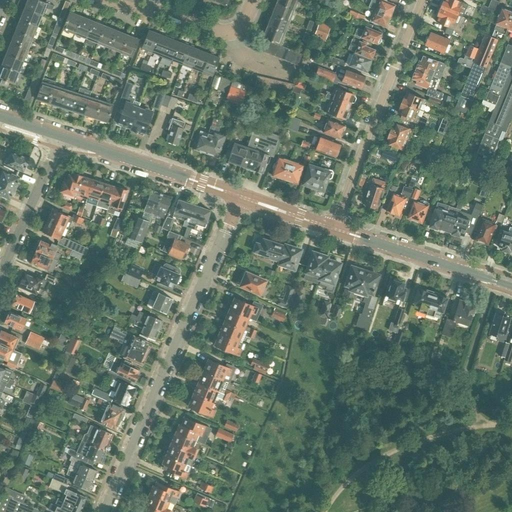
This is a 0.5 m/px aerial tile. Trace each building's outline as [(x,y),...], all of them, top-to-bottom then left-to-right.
[(25,7),(26,8),(25,9),(41,16),(44,9),(52,10),(53,6),(46,3),(38,0),(28,0),(28,2),(27,2),(25,7)] [(277,0),(277,3),(278,4),(277,5),(293,11),(297,0),(277,0)] [(371,0),(368,7),(375,10),(391,17),(395,6),(387,2),(387,1),(384,0),(371,0)] [(442,9),(459,16),(459,15),(464,3),(456,0),(446,0),(445,2),(445,1),(442,9)] [(492,0),(489,8),(495,11),(499,2),(493,0),(492,0)] [(275,9),(272,15),(273,15),(273,16),(289,22),(293,11),(277,5),(276,9),(275,9)] [(20,19),(21,20),(21,21),(37,27),(41,16),(25,9),(23,14),(22,13),(20,19)] [(313,9),(310,18),(314,20),(318,10),(313,9)] [(440,17),(438,22),(461,31),(464,25),(462,25),(465,18),(459,15),(459,16),(442,9),(438,16),(440,17)] [(472,69),(461,96),(455,110),(465,114),(467,110),(468,110),(469,109),(470,109),(473,102),(473,101),(498,40),(497,39),(500,32),(505,35),(508,29),(511,18),(511,12),(502,9),(496,24),(497,24),(494,30),(495,30),(492,38),(486,35),(480,50),(472,69)] [(372,17),(370,22),(371,23),(377,25),(378,23),(386,27),(391,17),(375,10),(372,17)] [(348,16),(362,21),(364,17),(350,11),(348,16)] [(71,13),(69,13),(63,30),(75,34),(81,17),(77,15),(71,12),(71,13)] [(270,20),(268,26),(269,27),(268,27),(284,34),(289,22),(273,16),(271,20),(270,20)] [(81,17),(75,34),(87,39),(93,22),(88,20),(88,19),(82,17),(81,17)] [(15,31),(16,31),(16,33),(32,39),(37,27),(21,21),(19,25),(18,25),(15,31)] [(94,22),(93,22),(87,39),(98,43),(105,26),(100,24),(100,23),(94,21),(94,22)] [(331,27),(320,22),(314,38),(325,42),(331,27)] [(106,27),(105,26),(98,43),(110,48),(116,31),(111,29),(111,28),(106,26),(106,27)] [(265,31),(263,37),(264,38),(264,39),(269,41),(275,43),(280,45),(284,34),(268,27),(266,32),(265,31)] [(377,44),(377,43),(379,43),(381,40),(380,38),(381,34),(365,27),(363,31),(356,28),(354,35),(377,44)] [(117,31),(116,31),(110,48),(121,52),(128,35),(123,33),(123,32),(118,30),(117,31)] [(141,49),(148,51),(146,54),(150,56),(151,53),(153,53),(160,35),(149,30),(141,49)] [(11,42),(12,43),(11,44),(27,50),(32,39),(16,33),(14,37),(13,36),(11,42)] [(427,46),(445,53),(451,40),(432,33),(427,46)] [(129,36),(128,35),(121,52),(133,57),(140,40),(134,38),(135,37),(130,35),(129,36)] [(160,35),(153,53),(163,57),(170,38),(160,35)] [(170,38),(163,57),(173,61),(180,42),(170,38)] [(371,59),(372,58),(374,57),(375,53),(374,52),(375,50),(365,46),(366,44),(352,39),(347,49),(371,59)] [(269,41),(265,53),(270,55),(275,43),(269,41)] [(180,42),(173,61),(182,65),(190,46),(180,42)] [(275,43),(270,55),(275,57),(280,45),(275,43)] [(6,53),(7,54),(7,55),(23,62),(27,50),(11,44),(10,48),(9,47),(6,53)] [(300,44),(297,52),(302,54),(305,46),(300,44)] [(280,45),(275,57),(281,59),(286,48),(280,45)] [(511,46),(509,45),(501,64),(511,68),(511,66),(511,46)] [(190,46),(182,65),(193,69),(200,50),(190,46)] [(460,56),(458,63),(472,69),(480,50),(470,46),(467,56),(466,55),(465,57),(463,57),(460,56)] [(286,48),(281,59),(287,62),(292,50),(286,48)] [(203,73),(210,54),(200,50),(193,69),(203,73)] [(292,50),(287,62),(292,64),(297,52),(292,50)] [(297,52),(292,64),(298,66),(302,54),(297,52)] [(213,76),(220,58),(210,54),(203,73),(213,76)] [(349,65),(366,72),(367,68),(369,69),(372,62),(370,61),(353,54),(349,65)] [(2,65),(3,66),(2,67),(18,73),(23,62),(7,55),(5,60),(4,59),(2,65)] [(329,63),(338,66),(343,68),(346,62),(332,56),(329,63)] [(421,61),(417,70),(434,77),(441,80),(447,65),(423,56),(421,61)] [(77,69),(85,72),(87,67),(79,64),(77,69)] [(481,104),(489,108),(488,111),(493,113),(497,103),(511,69),(511,68),(501,64),(489,93),(487,92),(481,104)] [(337,81),(347,85),(348,84),(361,89),(365,77),(343,69),(343,68),(338,66),(335,74),(317,67),(316,71),(310,69),(309,73),(336,84),(337,81)] [(0,79),(14,85),(18,73),(2,67),(0,71),(0,79)] [(493,113),(477,152),(492,158),(503,132),(506,133),(510,123),(511,117),(511,69),(497,103),(493,113)] [(417,70),(413,80),(418,82),(417,85),(428,89),(426,95),(441,100),(444,94),(436,91),(441,80),(434,77),(417,70)] [(100,78),(109,81),(110,76),(102,73),(100,78)] [(260,89),(263,77),(257,76),(254,88),(260,89)] [(218,90),(228,94),(232,81),(221,77),(218,90)] [(263,77),(260,89),(266,91),(269,79),(263,77)] [(36,100),(41,102),(41,103),(47,105),(47,104),(48,104),(54,87),(53,87),(55,82),(43,78),(41,83),(36,100)] [(302,80),(297,78),(294,86),(305,90),(306,86),(301,83),(302,80)] [(269,79),(266,91),(272,92),(275,80),(269,79)] [(232,81),(228,94),(226,98),(241,103),(242,100),(243,100),(248,86),(232,80),(232,81)] [(275,80),(272,92),(278,94),(281,82),(275,80)] [(119,122),(118,125),(124,127),(124,125),(131,128),(130,130),(131,130),(139,107),(132,105),(134,99),(129,97),(133,84),(127,82),(121,98),(127,100),(119,122)] [(281,82),(278,94),(284,95),(286,83),(281,82)] [(294,85),(286,83),(284,95),(290,96),(293,86),(294,85)] [(249,102),(254,88),(248,86),(243,100),(249,102)] [(301,89),(293,86),(290,96),(297,99),(301,89)] [(48,104),(53,105),(52,106),(59,108),(59,107),(60,108),(66,91),(54,87),(48,104)] [(326,95),(325,98),(331,101),(349,107),(351,102),(352,103),(354,102),(356,98),(355,97),(353,96),(354,95),(336,88),(333,96),(327,94),(326,95)] [(60,108),(65,109),(64,110),(70,112),(71,111),(72,111),(77,94),(66,91),(60,108)] [(72,111),(77,113),(76,114),(82,116),(82,115),(84,115),(89,98),(90,94),(83,92),(82,92),(81,93),(81,95),(77,94),(72,111)] [(165,95),(158,93),(152,109),(159,111),(161,105),(165,95)] [(405,96),(402,103),(403,103),(420,110),(423,104),(424,105),(426,100),(408,93),(406,97),(405,96)] [(176,99),(165,95),(161,105),(173,110),(176,99)] [(199,97),(194,95),(192,101),(203,105),(204,102),(197,100),(199,97)] [(84,115),(89,117),(88,118),(94,120),(95,118),(96,119),(101,102),(89,98),(84,115)] [(331,101),(327,113),(344,120),(345,118),(346,119),(348,118),(349,114),(348,113),(347,112),(349,107),(331,101)] [(96,119),(100,120),(100,121),(106,123),(107,122),(107,123),(113,106),(101,102),(96,119)] [(401,110),(399,114),(406,116),(404,121),(417,125),(425,128),(428,120),(420,116),(418,115),(420,110),(403,103),(402,103),(400,109),(401,110)] [(139,107),(131,130),(135,131),(135,133),(143,136),(144,132),(144,133),(152,112),(139,107)] [(287,122),(299,126),(301,120),(289,116),(287,122)] [(167,130),(171,131),(167,141),(177,145),(185,123),(172,118),(167,130)] [(200,131),(199,134),(194,149),(206,153),(218,120),(213,118),(208,134),(200,131)] [(222,121),(218,120),(206,153),(217,157),(224,139),(225,135),(218,132),(222,121)] [(320,131),(323,132),(323,133),(339,139),(344,126),(328,120),(326,125),(322,124),(320,131)] [(393,126),(391,133),(408,139),(410,134),(412,135),(414,130),(415,130),(417,125),(404,121),(402,126),(396,123),(394,127),(393,126)] [(299,126),(287,122),(285,128),(297,132),(299,126)] [(247,148),(241,166),(262,173),(265,163),(267,164),(270,156),(273,157),(274,155),(277,148),(276,147),(280,136),(254,127),(247,148)] [(389,140),(388,144),(406,151),(408,146),(410,140),(408,139),(391,133),(388,139),(389,140)] [(318,144),(316,151),(334,157),(336,151),(338,151),(340,146),(339,144),(323,138),(320,137),(318,144)] [(310,143),(302,141),(300,146),(308,149),(310,143)] [(247,148),(234,143),(227,161),(241,166),(247,148)] [(425,163),(432,166),(438,150),(432,148),(425,163)] [(11,153),(8,160),(6,164),(22,172),(24,168),(25,168),(28,160),(20,157),(19,157),(11,153)] [(273,170),(275,170),(273,175),(285,179),(290,162),(279,158),(277,163),(276,163),(273,170)] [(302,166),(290,162),(285,179),(296,183),(298,179),(299,179),(302,172),(301,171),(302,166)] [(309,165),(302,184),(314,188),(320,169),(309,165)] [(323,170),(320,169),(314,188),(323,191),(327,179),(329,180),(331,178),(333,173),(331,171),(324,168),(323,170)] [(457,172),(449,170),(446,177),(455,179),(457,172)] [(18,178),(2,171),(0,175),(0,182),(15,189),(18,182),(17,182),(18,178)] [(81,176),(82,175),(82,174),(75,171),(74,174),(73,174),(72,177),(69,176),(67,181),(65,180),(61,192),(76,196),(82,176),(81,176)] [(467,181),(466,182),(470,183),(472,177),(465,175),(463,180),(467,181)] [(86,200),(93,180),(82,176),(76,196),(86,200)] [(361,176),(357,186),(363,188),(366,178),(361,176)] [(372,207),(373,209),(375,209),(377,209),(379,209),(387,183),(374,179),(367,198),(364,197),(362,203),(365,204),(365,205),(372,207)] [(403,208),(407,210),(415,190),(414,190),(417,181),(411,179),(409,186),(410,187),(409,188),(404,186),(401,195),(395,193),(397,187),(391,185),(385,200),(391,202),(387,211),(389,212),(390,214),(392,215),(394,214),(396,215),(396,214),(400,216),(403,208)] [(93,180),(86,200),(97,203),(103,183),(93,180)] [(15,189),(0,182),(0,196),(9,200),(10,197),(11,197),(15,189)] [(107,207),(114,187),(103,183),(97,203),(107,207)] [(107,207),(108,207),(106,213),(113,215),(114,211),(119,213),(126,191),(114,187),(107,207)] [(412,207),(408,218),(416,221),(417,223),(419,223),(421,223),(423,223),(430,204),(428,202),(424,201),(421,201),(421,202),(414,200),(411,199),(412,198),(417,200),(421,191),(415,188),(415,190),(409,205),(412,207)] [(141,218),(135,216),(127,237),(141,243),(144,235),(146,235),(148,230),(146,229),(150,219),(152,215),(153,215),(161,195),(151,191),(143,212),(141,218)] [(153,215),(152,215),(150,219),(159,222),(160,218),(162,218),(164,214),(170,198),(161,195),(153,215)] [(73,205),(63,201),(61,207),(71,211),(73,205)] [(186,220),(184,221),(182,226),(186,227),(193,206),(177,201),(172,217),(180,220),(181,216),(187,218),(186,220)] [(457,209),(450,207),(442,229),(453,232),(460,211),(461,211),(463,203),(460,202),(457,209)] [(476,202),(472,213),(479,216),(483,205),(481,204),(479,203),(476,202)] [(438,203),(436,209),(430,227),(439,230),(439,228),(442,229),(450,207),(438,203)] [(193,206),(186,227),(185,232),(189,233),(192,224),(203,228),(209,211),(194,206),(193,206)] [(68,217),(53,210),(48,221),(63,228),(68,217)] [(453,232),(454,233),(453,235),(460,237),(461,235),(464,236),(471,215),(461,211),(460,211),(453,232)] [(70,220),(81,225),(84,219),(73,214),(70,220)] [(501,226),(505,216),(500,214),(496,224),(501,226)] [(167,217),(162,227),(161,228),(170,231),(174,220),(167,217)] [(117,218),(112,230),(109,236),(115,238),(123,220),(117,218)] [(480,229),(477,240),(478,242),(481,243),(483,242),(488,244),(491,234),(494,235),(497,226),(478,219),(475,227),(480,229)] [(43,233),(58,239),(63,228),(48,221),(43,233)] [(162,227),(155,225),(153,232),(159,234),(161,229),(161,228),(162,227)] [(500,247),(503,248),(502,250),(511,253),(511,251),(511,249),(511,227),(510,227),(508,232),(505,231),(500,247)] [(67,249),(82,255),(85,256),(88,249),(63,238),(62,240),(59,239),(57,243),(67,248),(67,249)] [(254,251),(264,254),(263,257),(280,262),(285,247),(260,238),(258,244),(257,244),(254,251)] [(189,246),(173,240),(167,253),(181,259),(181,258),(184,259),(185,259),(187,254),(187,253),(186,252),(189,246)] [(35,252),(51,259),(57,261),(57,260),(58,260),(61,254),(57,253),(58,249),(56,248),(57,246),(51,244),(50,246),(40,241),(38,246),(37,245),(34,250),(36,251),(35,252)] [(285,247),(280,262),(280,264),(295,269),(301,250),(286,245),(285,247)] [(65,253),(69,254),(69,255),(80,260),(82,255),(67,249),(65,253)] [(32,259),(31,263),(52,272),(57,261),(51,259),(35,252),(35,254),(33,253),(31,258),(32,259)] [(305,275),(307,275),(306,280),(316,283),(317,279),(319,279),(325,259),(326,257),(312,252),(305,275)] [(336,277),(340,264),(334,262),(334,260),(327,257),(326,259),(325,259),(319,279),(318,285),(324,287),(323,290),(333,293),(338,278),(336,277)] [(175,284),(176,282),(178,281),(179,278),(179,277),(179,276),(179,275),(178,274),(180,271),(179,268),(166,263),(163,264),(162,263),(161,265),(160,265),(156,276),(155,280),(171,288),(173,283),(175,284)] [(131,265),(126,274),(126,275),(139,280),(143,270),(131,265)] [(349,296),(355,299),(357,295),(353,294),(354,291),(358,293),(365,269),(357,267),(357,268),(352,267),(343,296),(348,297),(349,296)] [(356,326),(361,328),(359,333),(365,335),(376,298),(371,296),(378,275),(373,274),(373,272),(365,269),(358,293),(362,294),(359,301),(365,303),(361,315),(360,314),(356,326)] [(126,274),(124,273),(121,281),(135,288),(139,280),(126,275),(126,274)] [(269,283),(246,273),(241,286),(260,294),(263,287),(266,288),(269,283)] [(19,287),(35,294),(33,299),(39,302),(42,296),(36,294),(39,288),(45,291),(49,283),(60,287),(62,282),(58,280),(46,274),(44,279),(35,275),(34,277),(32,275),(31,277),(25,274),(19,287)] [(403,285),(390,280),(384,300),(397,304),(399,299),(401,300),(405,290),(402,290),(403,285)] [(290,306),(288,311),(291,312),(293,307),(291,306),(296,292),(293,291),(294,288),(285,286),(284,291),(286,292),(284,297),(291,299),(289,306),(290,306)] [(413,303),(411,302),(407,315),(414,317),(417,308),(419,309),(418,312),(425,314),(433,291),(426,289),(425,291),(419,289),(419,290),(418,289),(413,303)] [(172,299),(158,292),(153,290),(149,299),(154,301),(151,307),(166,313),(167,313),(170,308),(168,307),(172,299)] [(440,293),(433,291),(425,314),(433,317),(434,313),(440,315),(441,311),(443,312),(447,299),(445,298),(446,297),(439,295),(440,293)] [(291,306),(293,307),(291,312),(296,314),(303,294),(296,292),(291,306)] [(17,295),(12,306),(33,316),(39,302),(33,299),(32,301),(17,295)] [(284,300),(279,299),(277,305),(287,308),(288,305),(289,306),(291,299),(284,297),(284,300)] [(258,308),(235,299),(230,311),(248,318),(250,312),(255,314),(258,308)] [(457,323),(457,324),(458,324),(458,325),(460,326),(464,327),(464,328),(465,328),(466,328),(467,327),(468,326),(474,307),(466,304),(466,303),(459,300),(452,320),(446,318),(441,334),(451,337),(456,322),(457,322),(457,323)] [(319,316),(326,318),(331,303),(323,301),(319,316)] [(335,305),(331,320),(338,322),(342,307),(335,305)] [(393,324),(394,325),(393,328),(398,330),(404,310),(398,308),(393,324)] [(285,315),(273,310),(270,317),(283,322),(285,315)] [(20,331),(26,319),(9,311),(4,323),(20,331)] [(248,318),(230,311),(225,322),(255,334),(257,331),(244,326),(248,318)] [(137,317),(131,315),(130,319),(135,321),(158,331),(162,322),(147,315),(139,312),(137,317)] [(491,333),(500,336),(499,340),(504,341),(507,332),(506,331),(510,319),(497,314),(491,333)] [(133,325),(141,329),(139,334),(154,340),(158,331),(135,321),(133,325)] [(242,330),(248,332),(247,336),(258,341),(260,337),(255,335),(255,334),(225,322),(220,333),(238,341),(242,330)] [(146,354),(148,353),(150,350),(149,348),(151,344),(132,335),(114,326),(109,338),(126,345),(128,346),(146,354)] [(18,338),(0,331),(0,344),(13,350),(18,338)] [(397,331),(394,345),(400,347),(404,333),(397,331)] [(27,338),(41,344),(44,338),(29,332),(27,338)] [(238,341),(220,333),(215,345),(238,355),(240,350),(242,351),(246,344),(238,341)] [(61,334),(59,344),(65,345),(68,335),(61,334)] [(71,337),(65,351),(72,354),(78,341),(71,337)] [(41,344),(27,338),(24,344),(39,350),(41,344)] [(503,342),(498,356),(505,358),(506,358),(510,344),(503,342)] [(13,350),(0,344),(0,358),(8,362),(10,356),(13,350)] [(141,365),(143,361),(145,360),(147,357),(146,355),(146,354),(128,346),(126,345),(121,356),(141,365)] [(434,359),(437,347),(430,345),(427,357),(434,359)] [(103,366),(110,369),(117,356),(109,352),(103,366)] [(67,355),(60,370),(69,374),(76,359),(67,355)] [(253,367),(252,369),(265,375),(269,365),(252,358),(249,365),(253,367)] [(121,363),(116,373),(132,381),(134,382),(136,381),(138,377),(137,376),(138,375),(137,374),(139,370),(121,361),(118,359),(112,372),(114,373),(119,362),(121,363)] [(16,363),(9,360),(7,366),(21,372),(24,366),(16,363)] [(225,366),(209,360),(204,372),(230,383),(236,368),(226,363),(225,366)] [(108,402),(111,403),(112,400),(127,406),(131,397),(135,388),(130,385),(132,381),(116,373),(114,373),(112,372),(108,370),(106,376),(117,380),(112,391),(115,392),(113,396),(94,387),(91,394),(99,398),(108,402)] [(230,383),(204,372),(199,383),(232,397),(234,393),(225,389),(228,382),(230,383)] [(255,372),(252,381),(258,383),(262,374),(255,372)] [(51,386),(62,391),(66,384),(55,378),(51,386)] [(0,392),(1,393),(4,386),(10,389),(12,384),(0,380),(0,379),(0,392)] [(199,383),(195,392),(194,394),(212,402),(216,392),(222,394),(220,397),(227,401),(228,399),(233,401),(234,399),(232,398),(232,397),(199,383)] [(23,400),(33,403),(37,394),(27,390),(23,400)] [(76,401),(81,403),(88,406),(90,401),(72,393),(70,398),(72,399),(76,401)] [(212,402),(194,394),(189,407),(212,416),(214,411),(209,409),(212,402)] [(99,411),(103,413),(121,420),(123,415),(122,412),(124,409),(111,404),(111,403),(108,402),(99,398),(97,403),(101,405),(99,411)] [(29,408),(26,416),(35,419),(38,411),(29,408)] [(115,429),(116,426),(119,425),(121,420),(103,413),(101,418),(99,417),(98,422),(99,422),(115,429)] [(26,416),(20,414),(18,419),(25,421),(23,427),(31,430),(35,419),(26,416)] [(72,419),(85,425),(87,419),(74,414),(72,419)] [(176,433),(194,441),(194,440),(204,445),(211,428),(185,417),(181,426),(179,425),(176,433)] [(239,425),(226,420),(224,427),(236,432),(239,425)] [(84,434),(81,441),(105,452),(108,450),(110,447),(108,443),(112,435),(92,426),(93,426),(90,424),(87,432),(84,434)] [(233,434),(218,428),(215,436),(230,442),(233,434)] [(194,441),(176,433),(171,445),(195,455),(197,450),(191,447),(194,441)] [(16,447),(4,442),(3,443),(19,450),(23,440),(19,438),(10,434),(8,441),(17,444),(16,447)] [(70,449),(68,454),(71,455),(71,456),(86,463),(88,458),(100,463),(101,461),(103,462),(105,457),(103,456),(105,452),(81,441),(76,452),(70,449)] [(166,456),(184,464),(190,466),(193,459),(195,455),(171,445),(166,456)] [(14,463),(18,452),(13,450),(8,460),(14,463)] [(68,469),(69,469),(68,470),(92,481),(97,471),(85,466),(86,463),(71,456),(69,461),(71,462),(68,469)] [(163,468),(186,477),(190,466),(184,464),(166,456),(163,463),(165,464),(163,468)] [(22,467),(17,480),(24,482),(29,470),(22,467)] [(72,483),(89,491),(89,490),(91,491),(94,485),(91,484),(92,481),(68,470),(66,475),(74,478),(72,483)] [(55,473),(53,479),(67,485),(68,485),(66,484),(69,479),(55,473)] [(11,477),(6,474),(2,484),(7,487),(11,477)] [(63,493),(61,500),(63,501),(80,508),(81,508),(82,508),(84,503),(83,502),(85,497),(66,488),(67,485),(53,479),(52,478),(49,487),(63,493)] [(199,488),(198,491),(207,495),(211,493),(214,487),(201,482),(199,488)] [(154,487),(150,494),(169,502),(175,505),(180,492),(157,483),(155,487),(154,487)] [(196,496),(196,495),(193,502),(205,507),(208,501),(206,500),(207,497),(197,493),(196,496)] [(0,501),(0,511),(23,511),(24,511),(44,511),(42,511),(27,505),(27,504),(8,496),(9,496),(3,494),(0,501)] [(169,502),(150,494),(146,506),(159,511),(172,511),(166,509),(169,502)] [(51,503),(48,509),(54,511),(77,511),(80,508),(63,501),(61,500),(57,498),(54,505),(51,503)]
